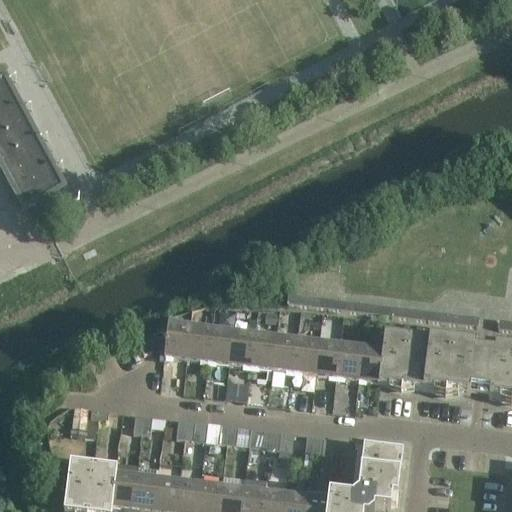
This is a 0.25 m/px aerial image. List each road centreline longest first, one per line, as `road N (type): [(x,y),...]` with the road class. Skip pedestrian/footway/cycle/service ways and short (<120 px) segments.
road 1 (residential): [(0,267),(88,234),(511,35)]
road 2 (residential): [(421,433),(76,400)]
